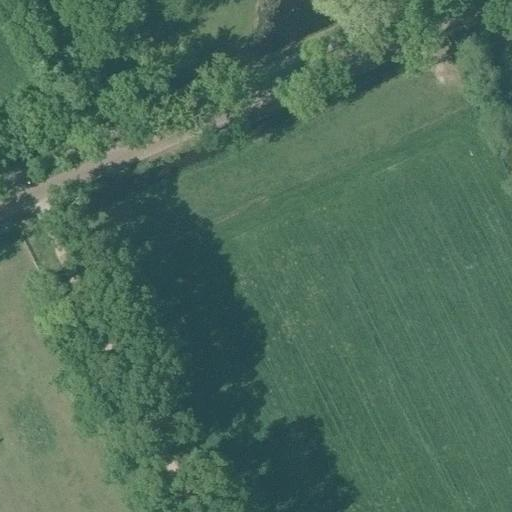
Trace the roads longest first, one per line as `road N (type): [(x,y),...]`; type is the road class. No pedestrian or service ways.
road 1 (unclassified): [(0,213),(491,0)]
road 2 (track): [(197,511),(35,197)]
